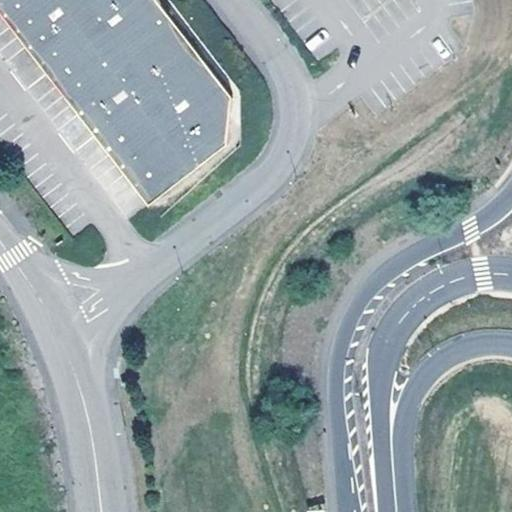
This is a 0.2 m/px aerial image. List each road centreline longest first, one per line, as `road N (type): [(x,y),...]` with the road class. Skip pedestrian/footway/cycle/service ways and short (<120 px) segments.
road 1 (unclassified): [(59,334),(273,174),(290,148),(298,117),(292,82),(227,0)]
road 2 (unclassified): [(511,192),(467,228),(401,263),(357,312),(334,399),(348,511)]
road 3 (unclassified): [(393,482),(386,378),(399,322),(453,280),(511,273)]
road 4 (motorway): [(393,482),(411,403),(438,364),(473,349),(511,350)]
